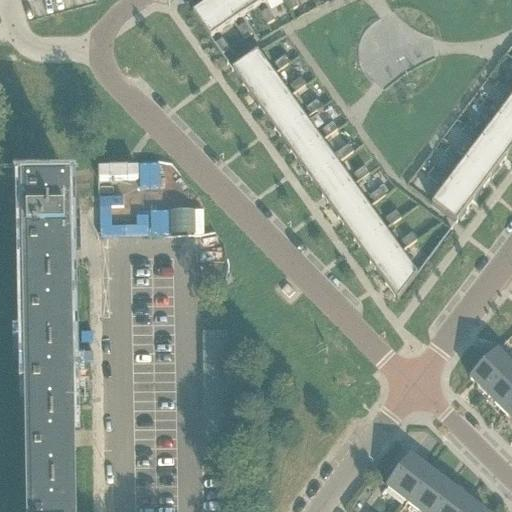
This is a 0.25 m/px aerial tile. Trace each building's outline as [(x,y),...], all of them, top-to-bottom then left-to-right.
[(213,0),(192,15),(210,40),(233,24),(217,0),(213,0)] [(217,0),(233,24),(256,9),(250,0),(217,0)] [(250,0),(256,9),(271,0),(250,0)] [(294,3),(292,0),(285,0),(283,2),(289,13),(297,8),(294,3)] [(272,19),(266,11),(260,15),(267,26),(274,22),(272,19)] [(248,31),(244,25),(237,30),(245,40),(252,36),(248,31)] [(226,48),(221,40),(214,45),(221,55),(228,50),(226,48)] [(257,54),(232,72),(248,95),(273,77),(257,54)] [(289,99),(273,77),(248,95),(264,117),(289,99)] [(511,98),(497,118),(511,129),(511,98)] [(305,121),(289,99),(264,117),(280,139),(305,121)] [(487,110),(481,106),(476,113),(486,120),(491,114),(487,110)] [(511,129),(497,118),(481,140),(505,158),(511,149),(511,129)] [(321,143),(305,121),(280,139),(296,161),(321,143)] [(470,133),(465,128),(460,135),(469,142),(474,136),(470,133)] [(481,140),(465,162),(489,180),(505,158),(481,140)] [(337,165),(321,143),(296,161),(312,183),(337,165)] [(455,154),(449,150),(444,156),(454,164),(459,157),(455,154)] [(465,162),(448,183),(473,202),(489,180),(465,162)] [(337,165),(312,183),(327,205),(352,188),(337,165)] [(438,175),(432,171),(427,178),(437,186),(443,179),(438,175)] [(448,183),(431,206),(456,224),(473,202),(448,183)] [(368,210),(352,188),(327,205),(343,228),(368,210)] [(67,223),(69,197),(25,197),(29,511),(68,511),(67,257),(81,255),(81,223),(67,223)] [(368,210),(343,228),(359,250),(384,232),(368,210)] [(384,232),(359,250),(375,272),(400,254),(384,232)] [(416,277),(400,254),(375,272),(397,302),(416,277)] [(202,345),(226,345),(226,334),(202,334),(202,345)] [(202,357),(226,357),(226,345),(202,345),(202,357)] [(487,398),(511,373),(511,368),(496,353),(469,380),(487,398)] [(202,369),(227,369),(226,357),(202,357),(202,369)] [(203,380),(227,380),(227,369),(202,369),(203,380)] [(505,416),(511,408),(511,373),(487,398),(505,416)] [(203,392),(227,392),(227,380),(203,380),(203,392)] [(203,404),(227,403),(227,392),(203,392),(203,404)] [(203,415),(227,415),(227,403),(203,404),(203,415)] [(203,427),(227,427),(227,415),(203,415),(203,427)] [(203,439),(227,438),(227,427),(203,427),(203,439)] [(203,450),(227,450),(227,438),(203,439),(203,450)] [(227,450),(203,450),(203,462),(228,462),(227,450)] [(406,504),(430,473),(410,458),(386,488),(406,504)] [(416,511),(431,511),(450,489),(430,473),(406,504),(416,511)] [(463,511),(470,504),(450,489),(431,511),(463,511)]
